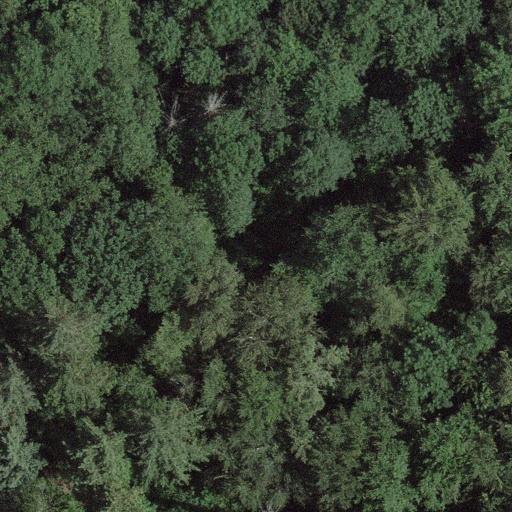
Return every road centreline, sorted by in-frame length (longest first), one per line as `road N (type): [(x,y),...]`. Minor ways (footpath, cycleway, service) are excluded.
road 1 (track): [(0,356),(216,304),(411,227),(480,190),(511,162)]
road 2 (track): [(100,511),(34,468),(0,411)]
